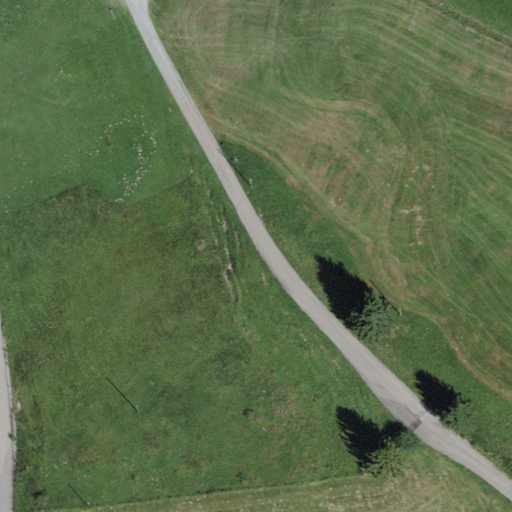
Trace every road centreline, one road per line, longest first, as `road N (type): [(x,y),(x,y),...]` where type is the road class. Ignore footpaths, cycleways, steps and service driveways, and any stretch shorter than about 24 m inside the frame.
road 1 (residential): [(511,491),(393,391),(291,282),(250,221),(134,0)]
road 2 (residential): [(0,384),(1,511)]
